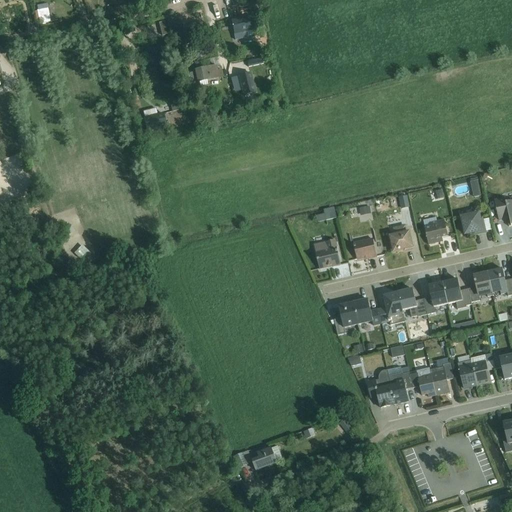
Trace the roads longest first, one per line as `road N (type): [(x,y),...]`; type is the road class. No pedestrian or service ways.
road 1 (track): [(0,52),(70,285),(145,253)]
road 2 (residential): [(326,289),(511,246)]
road 3 (residential): [(370,443),(392,425),(511,398)]
road 4 (residential): [(203,0),(90,25),(79,0)]
road 5 (track): [(370,443),(265,483),(245,499)]
